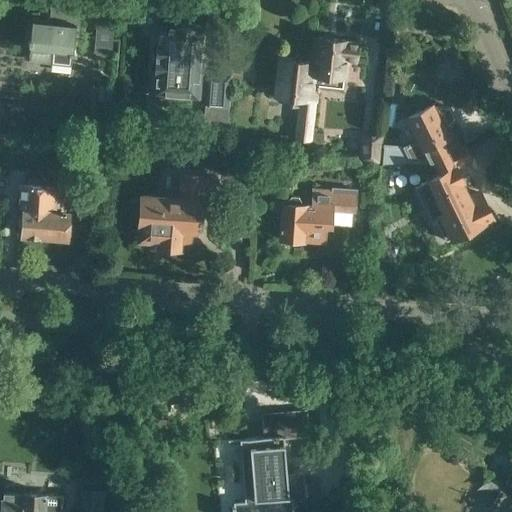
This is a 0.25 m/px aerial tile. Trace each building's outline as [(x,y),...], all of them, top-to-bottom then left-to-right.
[(30,48),(53,51),(52,63),(71,65),(72,54),(75,54),(76,51),(72,51),(74,36),(78,37),(81,9),(51,6),(49,20),(33,18),(30,38),(29,38),(28,43),(30,43),(30,48)] [(180,29),(161,28),(159,47),(157,46),(156,57),(158,57),(158,62),(155,61),(154,72),(157,72),(155,96),(170,97),(170,94),(198,96),(200,75),(197,75),(200,31),(190,30),(190,28),(181,27),(180,29)] [(113,30),(97,29),(94,55),(111,57),(113,30)] [(310,89),(316,37),(313,62),(290,60),(291,57),(281,56),(276,97),(293,99),(293,106),(296,106),(293,140),(310,141),(309,153),(311,154),(311,158),(313,158),(313,149),(322,149),(323,133),(314,132),(316,102),(318,102),(319,90),(310,89)] [(319,90),(318,102),(320,86),(343,88),(346,60),(356,61),(358,43),(348,42),(348,40),(316,37),(310,89),(319,90)] [(230,79),(205,77),(203,107),(204,107),(204,108),(227,110),(230,79)] [(428,146),(434,158),(459,147),(457,141),(448,125),(453,118),(449,108),(437,106),(437,105),(433,106),(432,104),(405,117),(421,150),(428,146)] [(478,138),(474,130),(463,136),(467,143),(478,138)] [(358,162),(382,164),(384,135),(360,133),(358,162)] [(95,143),(94,157),(104,157),(105,143),(95,143)] [(459,147),(434,158),(440,170),(425,177),(434,196),(427,200),(424,205),(430,217),(435,217),(445,238),(449,237),(449,238),(492,217),(480,192),(470,198),(461,179),(462,179),(456,166),(470,159),(464,145),(459,147)] [(257,183),(282,185),(284,157),(259,156),(257,183)] [(380,164),(378,198),(397,199),(399,166),(380,164)] [(23,207),(21,234),(26,234),(39,235),(40,233),(67,235),(70,209),(69,209),(71,187),(58,186),(58,184),(21,181),(20,201),(31,201),(30,208),(23,207)] [(282,201),(279,237),(324,241),(325,226),(332,226),(333,211),(354,213),(356,191),(332,189),(332,192),(312,190),(311,204),(308,204),(308,202),(302,201),(298,195),(291,195),(286,199),(287,201),(282,201)] [(141,192),(138,238),(159,240),(158,245),(179,246),(179,241),(189,242),(190,229),(195,230),(198,196),(197,196),(197,192),(181,191),(181,195),(141,192)] [(393,393),(430,395),(432,374),(394,372),(393,393)] [(288,485),(284,435),(241,439),(245,500),(232,502),(233,511),(293,511),(292,497),(304,496),(303,483),(288,485)] [(4,490),(2,511),(61,511),(63,494),(47,493),(47,490),(22,488),(22,487),(17,484),(10,483),(6,486),(4,490)] [(83,499),(82,511),(113,511),(116,491),(92,489),(92,491),(84,490),(83,499)]
